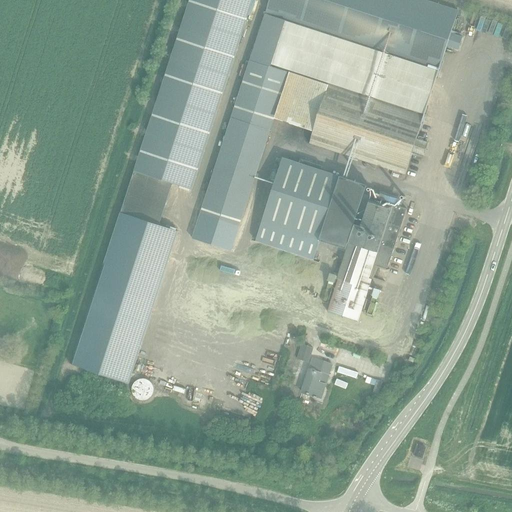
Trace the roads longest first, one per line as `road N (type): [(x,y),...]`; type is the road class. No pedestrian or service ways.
road 1 (unclassified): [(331,511),(0,447)]
road 2 (tertiary): [(357,494),(464,332),(511,200)]
